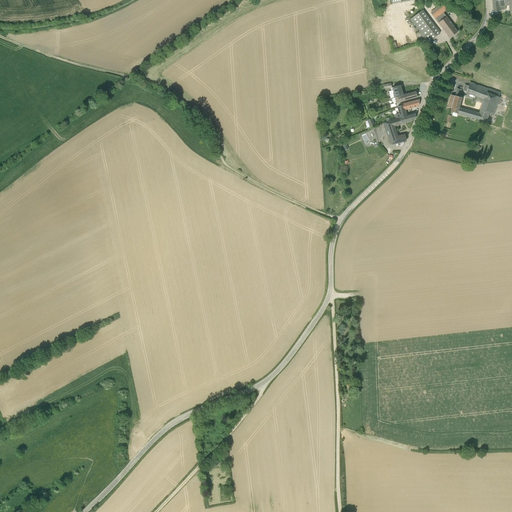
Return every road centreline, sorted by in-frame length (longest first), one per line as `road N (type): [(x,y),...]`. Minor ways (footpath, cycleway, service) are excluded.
road 1 (tertiary): [(83,511),(167,426),(281,366),(329,295),(341,219),(395,164),(431,84),(482,28),(487,0)]
road 2 (track): [(341,219),(226,165),(191,114),(159,89),(0,36)]
road 3 (track): [(340,511),(329,295)]
road 4 (track): [(155,511),(269,378)]
